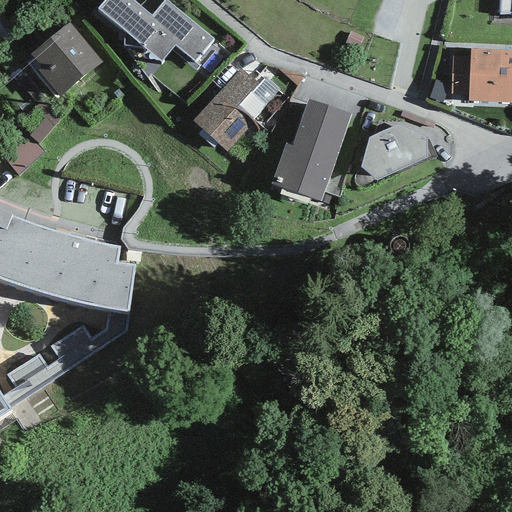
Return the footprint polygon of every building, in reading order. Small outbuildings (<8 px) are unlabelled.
[(152,16),(132,0),(104,0),(97,10),(160,62),(174,44),(195,61),(213,39),(165,0),(152,16)] [(511,0),(498,0),(498,20),(511,20),(511,0)] [(69,23),(30,55),(41,68),(38,70),(61,96),(102,64),(69,23)] [(469,59),(453,58),(452,97),(467,97),(467,104),(511,105),(511,54),(470,53),(469,59)] [(193,122),(228,153),(255,122),(260,117),(266,123),(289,98),(265,77),(259,84),(241,68),(193,122)] [(351,114),(308,100),(292,147),(284,144),(270,188),(321,204),(351,114)] [(33,183),(57,127),(30,115),(6,171),(33,183)] [(431,158),(436,155),(429,139),(395,125),(368,138),(361,169),(358,170),(357,171),(355,174),(354,177),(353,180),(355,183),(357,186),(359,188),(363,189),(366,188),(371,184),(374,181),(431,158)] [(0,410),(126,326),(134,264),(117,262),(119,246),(86,239),(52,230),(16,218),(0,210),(0,410)]
